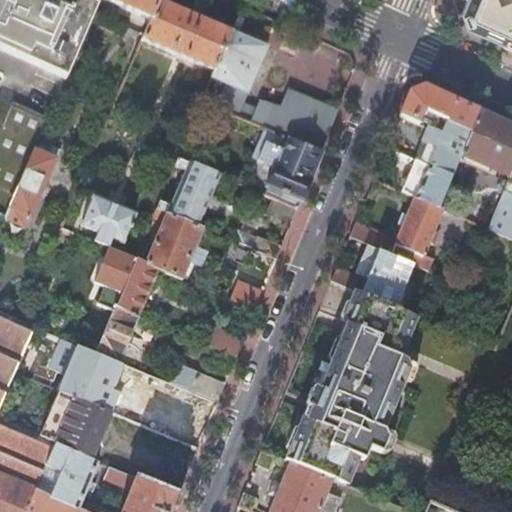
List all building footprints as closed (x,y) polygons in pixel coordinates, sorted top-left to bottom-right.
[(0,0),(0,44),(69,75),(96,11),(89,8),(82,5),(69,0),(0,0)] [(102,0),(151,22),(160,2),(160,0),(102,0)] [(467,28),(511,48),(511,0),(465,0),(460,13),(463,20),(467,28)] [(160,2),(151,22),(143,41),(216,72),(232,33),(195,17),(160,2)] [(239,17),(232,33),(216,72),(213,78),(228,85),(224,97),(208,90),(208,91),(202,105),(262,130),(263,129),(265,130),(270,132),(321,154),(337,115),(288,94),(280,111),(259,105),(257,111),(242,104),(247,93),(248,94),(257,72),(267,48),(239,35),(246,20),(239,17)] [(202,105),(208,91),(190,83),(177,110),(196,119),(202,105)] [(410,94),(401,117),(420,125),(425,113),(447,123),(442,135),(465,145),(478,112),(448,99),(424,88),(410,94)] [(511,174),(511,127),(478,112),(465,145),(462,152),(511,174)] [(442,135),(427,128),(424,135),(421,142),(422,143),(437,149),(429,167),(452,177),(462,152),(465,145),(442,135)] [(270,132),(265,130),(253,159),(258,161),(270,132)] [(0,184),(18,191),(34,143),(3,132),(0,141),(0,184)] [(292,223),(298,210),(301,202),(321,154),(270,132),(258,161),(258,162),(275,170),(265,196),(273,199),(268,212),(292,223)] [(422,143),(414,160),(429,167),(437,149),(422,143)] [(208,168),(213,154),(191,145),(185,159),(208,168)] [(7,219),(1,234),(10,237),(16,225),(26,230),(56,160),(36,152),(7,219)] [(219,177),(178,160),(175,168),(187,172),(171,209),(160,204),(157,211),(198,228),(208,204),(219,177)] [(429,167),(414,160),(407,176),(400,192),(416,199),(439,209),(452,177),(429,167)] [(511,175),(490,230),(511,239),(511,175)] [(99,232),(94,243),(109,249),(113,238),(124,243),(135,216),(93,199),(82,225),(99,232)] [(350,238),(428,271),(433,260),(424,255),(443,210),(439,209),(416,199),(406,222),(398,241),(356,223),(350,238)] [(138,253),(136,259),(135,261),(158,271),(182,280),(189,263),(195,248),(203,230),(198,228),(157,211),(153,218),(163,223),(148,257),(138,253)] [(57,239),(69,245),(73,235),(62,230),(57,239)] [(256,252),(262,238),(244,231),(239,245),(256,252)] [(262,238),(256,252),(277,260),(283,246),(262,238)] [(206,252),(195,248),(189,263),(201,268),(204,260),(206,252)] [(114,311),(116,307),(139,317),(148,294),(158,271),(135,261),(136,259),(109,249),(106,255),(114,259),(107,276),(108,279),(105,288),(97,305),(114,311)] [(114,259),(106,255),(94,283),(105,288),(108,279),(107,276),(114,259)] [(390,303),(388,308),(399,312),(406,296),(396,291),(401,280),(405,281),(408,275),(403,273),(404,268),(383,259),(379,269),(369,293),(390,303)] [(337,270),(332,283),(353,292),(358,280),(337,270)] [(238,284),(231,301),(256,311),(263,295),(238,284)] [(341,324),(345,326),(359,295),(354,293),(343,318),(341,324)] [(285,462),(289,464),(333,482),(344,487),(356,458),(363,462),(368,449),(380,454),(386,439),(383,432),(376,429),(387,403),(394,406),(405,379),(409,370),(406,361),(398,358),(414,318),(399,312),(388,308),(359,295),(345,326),(348,328),(338,351),(328,376),(326,376),(316,398),(306,421),(303,419),(285,462)] [(139,317),(116,307),(114,311),(96,354),(119,363),(129,339),(139,317)] [(0,409),(15,374),(35,329),(34,328),(0,313),(0,409)] [(236,358),(244,341),(208,326),(201,343),(227,354),(236,358)] [(96,354),(94,354),(88,368),(75,362),(61,393),(100,409),(119,363),(96,354)] [(179,366),(171,385),(187,391),(217,404),(225,385),(179,366)] [(153,413),(146,428),(198,450),(208,427),(217,404),(187,391),(169,432),(159,428),(163,417),(153,413)] [(61,393),(41,440),(56,446),(91,460),(101,436),(110,413),(100,409),(61,393)] [(41,440),(0,422),(0,511),(27,511),(36,492),(56,446),(41,440)] [(91,460),(56,446),(36,492),(79,509),(99,463),(91,460)] [(262,452),(256,466),(269,471),(275,458),(262,452)] [(338,511),(336,510),(340,501),(328,495),(333,482),(289,464),(277,492),(269,511),(338,511)] [(172,511),(179,496),(150,484),(141,480),(110,468),(105,480),(131,491),(121,511),(108,511),(87,503),(83,511),(86,511),(172,511)] [(141,480),(150,484),(152,477),(144,474),(141,480)] [(36,492),(27,511),(86,511),(83,511),(79,509),(36,492)] [(244,494),(239,507),(249,511),(252,511),(257,500),(244,494)]
